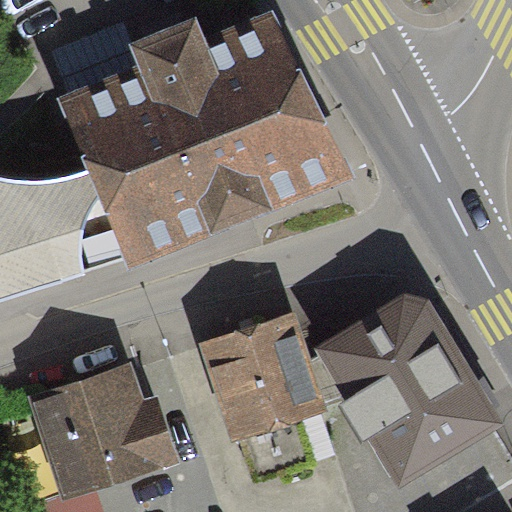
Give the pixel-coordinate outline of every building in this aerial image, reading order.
[(123,257),(127,269),(328,191),(255,1),(54,78),(89,171),(123,257)] [(0,298),(123,257),(89,171),(59,182),(38,184),(14,182),(0,177),(0,298)] [(314,348),(396,487),(505,425),(431,299),(402,296),(314,348)] [(240,440),(253,483),(314,464),(300,422),(328,413),(296,314),(199,344),(230,443),(240,440)] [(61,491),(63,497),(96,487),(177,461),(157,399),(143,404),(132,370),(33,401),(61,491)] [(20,504),(23,511),(104,511),(96,487),(63,497),(61,491),(20,504)]
